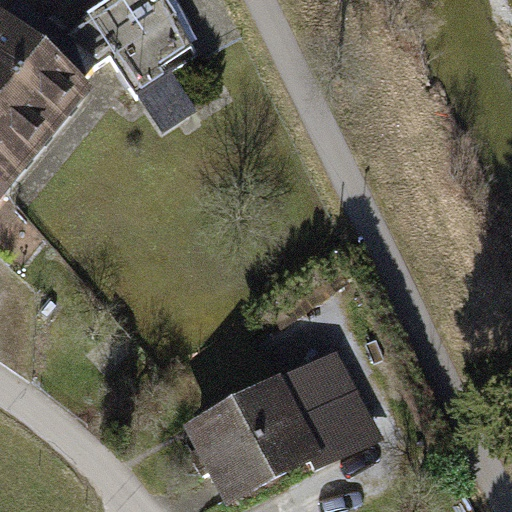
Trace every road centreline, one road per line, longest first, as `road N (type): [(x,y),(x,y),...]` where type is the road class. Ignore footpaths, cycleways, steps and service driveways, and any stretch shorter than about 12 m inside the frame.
road 1 (track): [(262,0),(503,511)]
road 2 (residential): [(0,390),(116,475),(136,511)]
